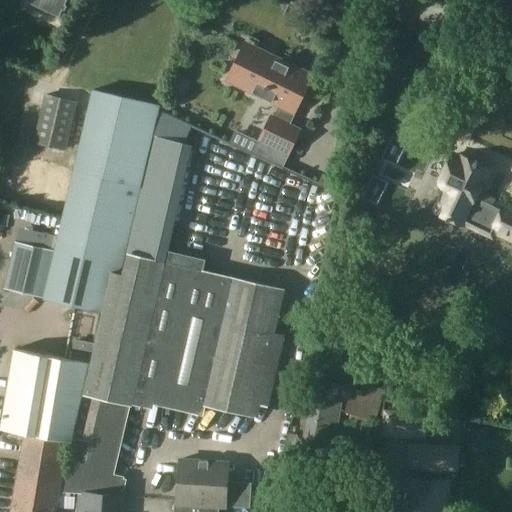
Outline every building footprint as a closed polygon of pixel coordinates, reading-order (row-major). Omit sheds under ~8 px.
[(31,0),(30,3),(58,16),(61,9),(63,10),(65,7),(63,6),(65,0),(31,0)] [(306,73),(255,48),(238,84),(279,104),(274,115),(270,114),(252,151),(283,166),(301,129),(289,122),(300,97),(296,95),(306,73)] [(112,271),(119,273),(159,105),(92,89),(54,251),(44,296),(43,298),(75,306),(102,312),(112,271)] [(45,95),(33,145),(61,152),(73,102),(45,95)] [(396,164),(406,143),(392,137),(382,157),(396,164)] [(494,242),(497,236),(511,243),(511,207),(502,203),(501,205),(477,194),(484,179),(485,174),(488,175),(490,170),(460,156),(460,157),(458,157),(452,155),(451,157),(450,157),(448,162),(447,163),(441,176),(441,177),(438,182),(444,184),(445,188),(443,194),(435,212),(440,214),(441,215),(454,222),(462,225),(494,242)] [(381,194),(387,182),(373,176),(367,188),(363,197),(377,203),(381,194)] [(198,211),(208,214),(217,184),(207,181),(198,211)] [(294,208),(290,225),(306,230),(311,213),(294,208)] [(54,251),(15,242),(4,287),(44,296),(54,251)] [(204,405),(251,415),(281,289),(127,253),(122,273),(119,273),(112,271),(102,312),(94,348),(83,394),(81,394),(71,438),(67,438),(58,491),(79,495),(78,511),(121,511),(122,496),(118,496),(122,478),(112,476),(128,405),(132,405),(134,398),(202,414),(204,405)] [(94,348),(102,312),(75,306),(65,357),(14,349),(1,428),(25,433),(11,511),(54,511),(58,491),(67,438),(71,438),(81,394),(83,394),(94,348)] [(341,403),(336,402),(339,385),(313,381),(303,438),(326,442),(330,423),(337,424),(341,403)] [(371,385),(369,394),(351,389),(344,413),(375,422),(384,389),(371,385)] [(387,408),(386,437),(427,439),(428,410),(387,408)] [(411,447),(410,468),(412,468),(411,482),(405,481),(403,511),(445,511),(447,483),(438,483),(439,470),(448,470),(449,449),(411,447)] [(230,461),(178,457),(175,506),(174,506),(173,511),(217,511),(218,507),(225,507),(249,508),(251,483),(228,482),(230,461)]
